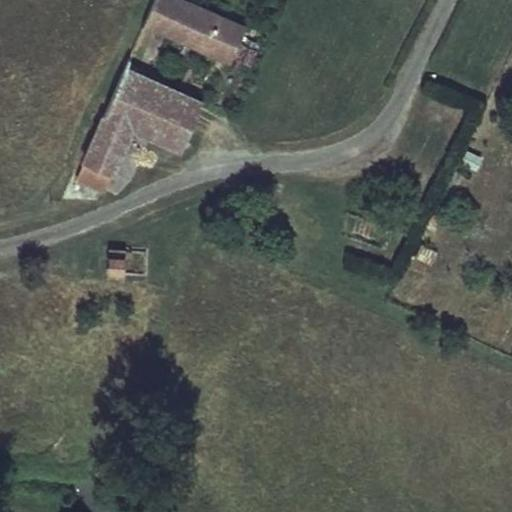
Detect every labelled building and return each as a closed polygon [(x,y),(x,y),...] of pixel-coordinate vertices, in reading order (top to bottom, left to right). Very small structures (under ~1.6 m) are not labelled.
[(229,57),(242,26),(184,0),(154,0),(145,21),(229,57)] [(180,146),(200,100),(125,66),(106,109),(133,122),(132,125),(180,146)] [(111,172),(132,125),(133,122),(106,109),(84,160),(111,172)] [(480,158),(467,151),(462,160),(476,167),(480,158)] [(105,189),(111,172),(84,160),(77,176),(105,189)] [(431,264),(438,251),(422,243),(415,256),(431,264)] [(123,273),(125,249),(111,249),(109,272),(123,273)]
